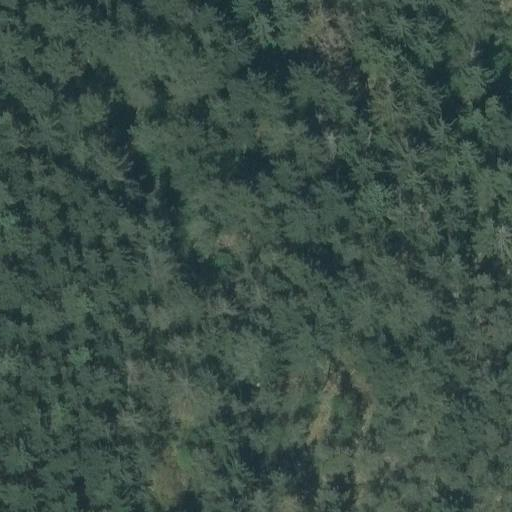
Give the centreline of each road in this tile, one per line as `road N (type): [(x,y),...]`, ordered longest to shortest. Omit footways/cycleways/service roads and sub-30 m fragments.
road 1 (track): [(0,363),(511,162)]
road 2 (track): [(256,0),(455,511)]
